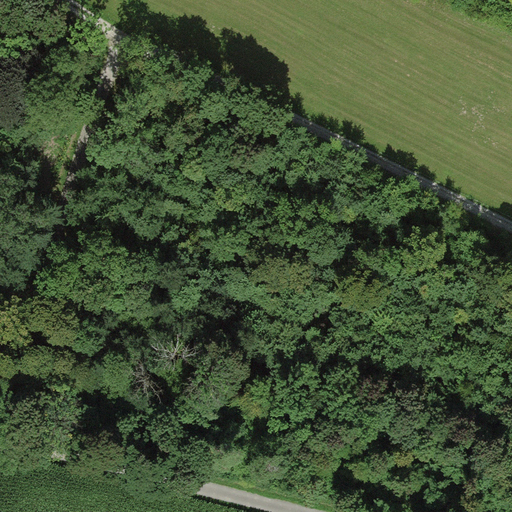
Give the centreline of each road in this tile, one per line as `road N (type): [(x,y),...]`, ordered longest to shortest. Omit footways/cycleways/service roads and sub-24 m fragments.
road 1 (track): [(63,0),(122,40),(511,226)]
road 2 (track): [(0,377),(122,40)]
road 3 (track): [(0,446),(286,511)]
